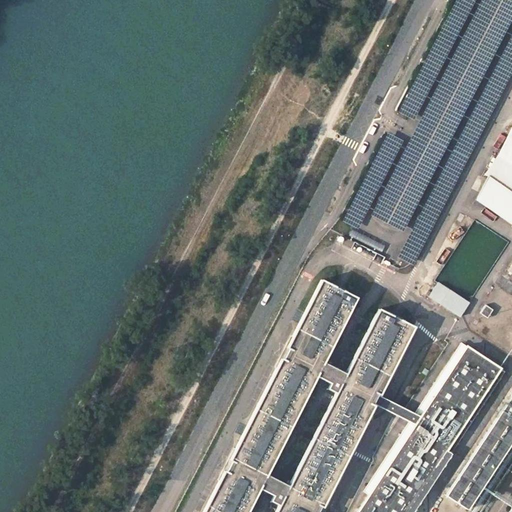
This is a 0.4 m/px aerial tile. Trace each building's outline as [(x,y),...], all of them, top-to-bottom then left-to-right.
[(477,199),(511,223),(511,126),(499,153),(486,173),(489,175),(477,199)] [(471,304),(439,284),(431,298),(462,317),(471,304)] [(245,511),(348,316),(314,298),(201,511),(245,511)] [(274,511),(370,328),(348,316),(245,511),(274,511)] [(316,511),(404,346),(370,328),(274,511),(316,511)] [(411,511),(457,445),(454,441),(503,371),(459,345),(352,511),(411,511)] [(511,378),(439,489),(461,503),(511,431),(511,378)]
